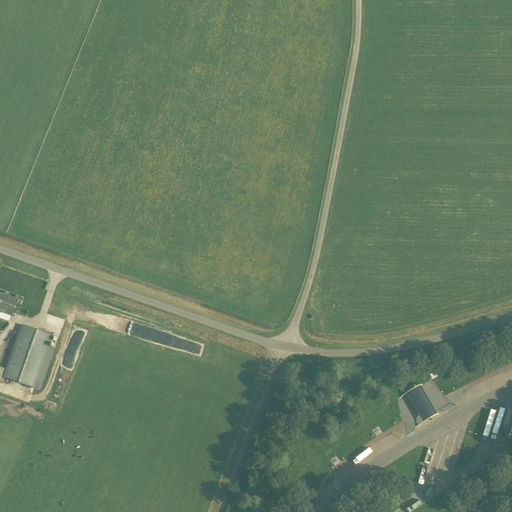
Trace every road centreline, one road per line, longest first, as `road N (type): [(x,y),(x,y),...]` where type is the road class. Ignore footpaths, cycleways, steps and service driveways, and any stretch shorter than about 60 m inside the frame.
road 1 (unclassified): [(286,346),(314,263),(358,0)]
road 2 (unclassified): [(286,346),(0,247)]
road 3 (unclassified): [(511,316),(364,352),(286,346)]
road 4 (unclassified): [(222,511),(286,346)]
